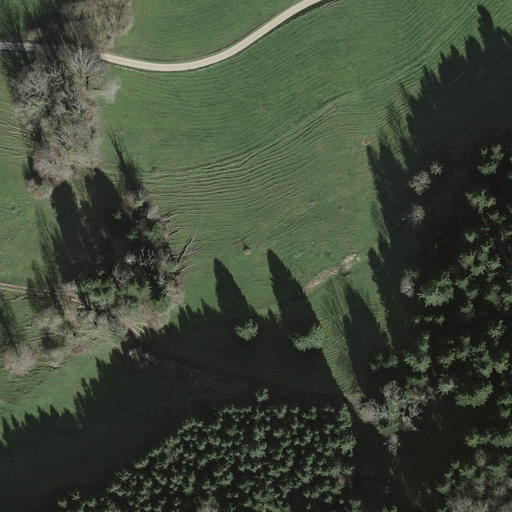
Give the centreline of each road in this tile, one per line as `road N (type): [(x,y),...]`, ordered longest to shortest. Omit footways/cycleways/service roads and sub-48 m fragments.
road 1 (track): [(0,288),(120,311),(153,344),(182,357),(326,392),(424,407),(511,379)]
road 2 (track): [(134,325),(206,326),(294,297),(389,238),(477,146),(511,128)]
road 3 (unclassified): [(307,0),(224,53),(185,65),(0,44)]
